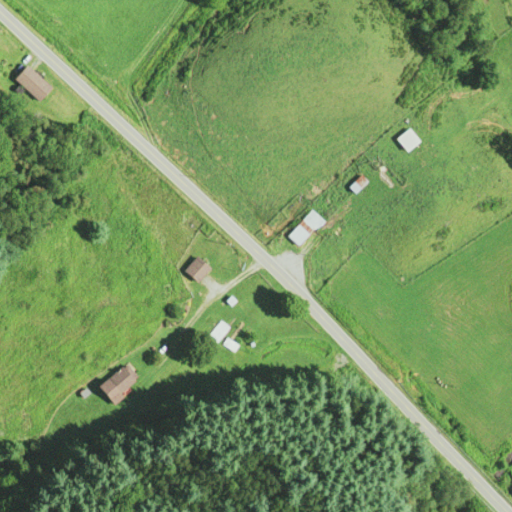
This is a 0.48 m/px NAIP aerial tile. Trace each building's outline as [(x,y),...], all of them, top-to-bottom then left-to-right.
[(47,86),(23,63),(10,77),(34,100),(47,86)] [(402,150),(415,140),(404,127),(391,137),(402,150)] [(318,219),(308,208),(283,234),(293,244),(318,219)] [(205,266),(192,254),(179,269),(192,281),(205,266)] [(204,333),(212,340),(224,325),(216,319),(204,333)] [(136,379),(121,361),(93,384),(107,402),(136,379)]
